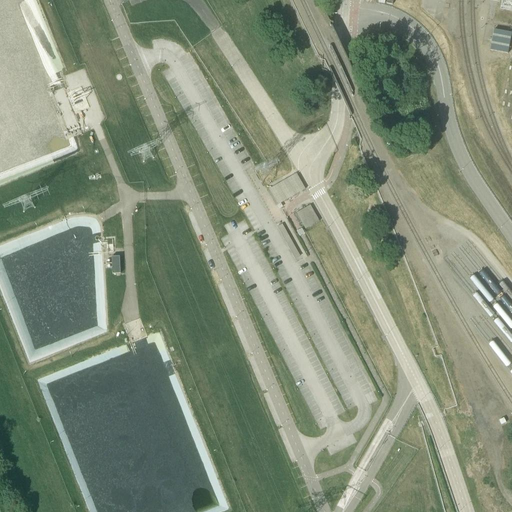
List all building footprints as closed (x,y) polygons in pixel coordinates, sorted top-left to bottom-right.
[(490,51),(508,54),(511,34),(511,33),(494,30),(490,51)] [(66,140),(82,134),(64,88),(55,92),(55,90),(51,91),(60,114),(56,115),(66,140)] [(305,190),(296,173),(268,189),(277,205),(279,204),(305,190)] [(305,230),(320,222),(311,206),(297,213),(305,230)] [(121,274),(120,257),(112,257),(113,274),(121,274)]
